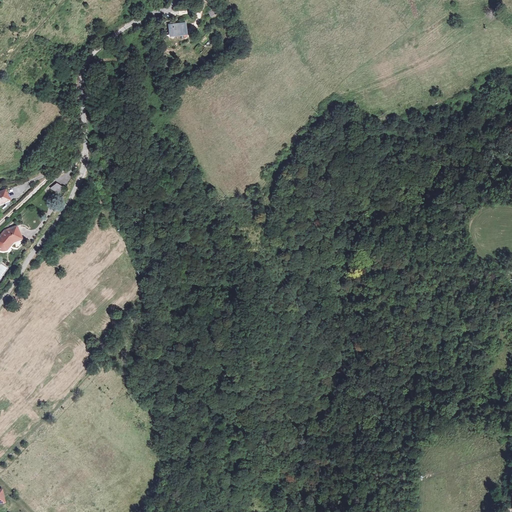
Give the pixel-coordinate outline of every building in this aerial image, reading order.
[(215,8),(208,11),(210,16),(217,12),(215,8)] [(185,22),(168,25),(170,36),(186,33),(185,22)] [(52,187),(58,192),(63,186),(58,183),(52,187)] [(0,205),(9,202),(6,195),(1,197),(0,195),(0,205)] [(22,240),(17,226),(5,231),(0,235),(0,250),(4,251),(7,250),(13,243),(22,240)]
